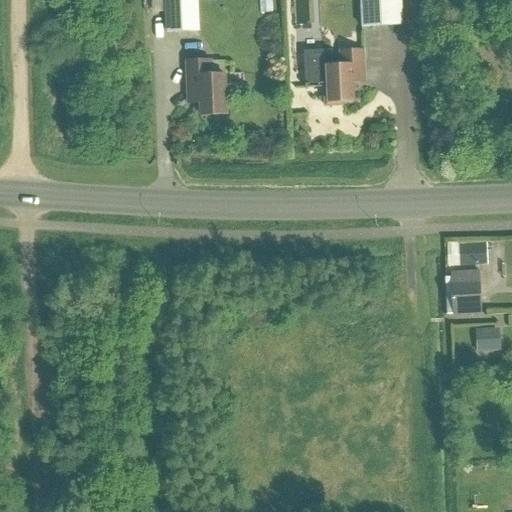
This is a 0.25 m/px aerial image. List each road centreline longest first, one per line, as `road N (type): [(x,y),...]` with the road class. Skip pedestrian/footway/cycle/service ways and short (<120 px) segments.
road 1 (secondary): [(511,198),(231,208),(0,192)]
road 2 (track): [(16,0),(41,511)]
